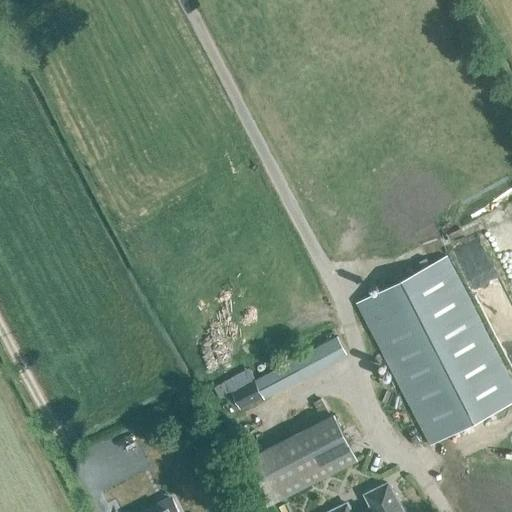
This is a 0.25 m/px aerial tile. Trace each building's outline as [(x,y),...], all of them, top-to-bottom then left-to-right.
[(511,400),(511,386),(499,362),(499,361),(445,256),(357,302),(411,407),(430,443),(511,400)] [(347,351),(338,336),(254,381),(253,379),(232,391),(241,408),(263,396),(264,399),(329,364),(328,361),(347,351)] [(247,464),(272,507),(360,456),(336,413),(247,464)] [(403,511),(388,482),(372,491),(378,503),(362,511),(351,511),(348,505),(334,511),(403,511)] [(181,511),(174,498),(147,511),(181,511)]
